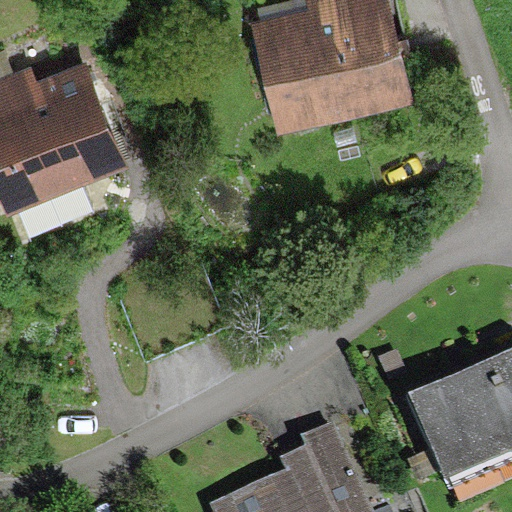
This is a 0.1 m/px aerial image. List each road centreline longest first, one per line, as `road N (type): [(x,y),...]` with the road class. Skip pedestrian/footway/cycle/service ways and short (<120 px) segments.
road 1 (residential): [(511,202),(184,412),(0,490)]
road 2 (track): [(442,0),(482,113),(511,157)]
